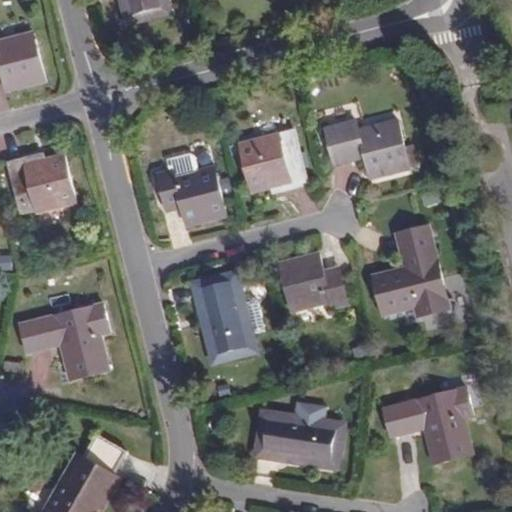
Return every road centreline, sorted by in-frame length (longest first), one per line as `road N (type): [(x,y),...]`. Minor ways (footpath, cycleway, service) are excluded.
road 1 (residential): [(99,96),(457,15)]
road 2 (residential): [(137,272),(348,218)]
road 3 (residential): [(187,481),(137,272)]
road 4 (residential): [(187,481),(388,511)]
road 5 (residential): [(137,272),(99,96)]
